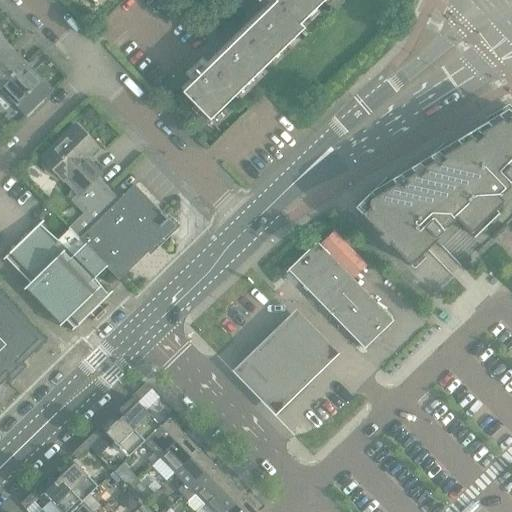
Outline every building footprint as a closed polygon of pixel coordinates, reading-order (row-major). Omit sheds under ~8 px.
[(304,30),(300,25),(326,0),(253,0),(266,12),(182,94),(209,122),(304,30)] [(0,89),(25,65),(8,48),(0,55),(0,89)] [(30,94),(41,83),(25,65),(0,89),(0,92),(15,108),(19,105),(22,107),(33,96),(30,94)] [(471,235),(511,194),(511,114),(508,110),(447,147),(432,161),(430,158),(429,158),(390,182),(376,196),(372,192),(355,209),(411,266),(432,246),(436,242),(439,245),(460,224),(471,235)] [(71,201),(81,211),(106,187),(97,178),(100,175),(91,164),(88,167),(83,161),(97,148),(76,126),(42,159),(44,161),(41,164),(42,167),(47,174),(54,179),(57,181),(60,178),(77,196),(71,201)] [(71,228),(108,267),(121,280),(174,227),(134,186),(118,202),(107,191),(86,212),(70,228),(71,228)] [(94,279),(108,267),(71,228),(57,241),(39,225),(4,258),(30,284),(25,289),(61,326),(66,322),(75,330),(109,297),(94,279)] [(392,323),(316,244),(287,272),(363,351),(392,323)] [(25,369),(21,365),(45,342),(0,296),(0,385),(4,381),(8,385),(25,369)] [(296,307),(231,367),(272,412),(337,352),(296,307)] [(138,401),(150,389),(144,383),(132,396),(138,401)] [(160,427),(137,403),(132,407),(128,407),(126,410),(127,411),(121,418),(144,442),(160,427)] [(144,442),(121,418),(114,424),(113,422),(109,426),(109,429),(104,433),(127,458),(143,442),(144,442)] [(152,466),(183,436),(181,433),(181,430),(176,425),(174,426),(168,419),(160,427),(144,442),(143,442),(154,453),(147,460),(152,466)] [(88,450),(100,438),(94,432),(82,444),(88,450)] [(175,474),(198,451),(196,449),(196,445),(191,441),(190,442),(183,436),(152,466),(158,472),(165,465),(175,474)] [(76,461),(88,450),(82,444),(71,456),(76,461)] [(182,497),(213,467),(210,464),(210,461),(206,456),(204,457),(198,451),(175,474),(184,484),(177,491),(182,497)] [(96,489),(73,465),(68,469),(65,469),(61,472),(62,474),(57,479),(81,503),(96,489)] [(204,505),(228,482),(225,479),(225,476),(221,471),(219,473),(213,467),(182,497),(188,502),(188,507),(193,511),(197,511),(204,505)] [(81,503),(57,479),(51,485),(49,484),(45,487),(45,491),(41,495),(56,511),(72,511),(81,504),(81,503)] [(228,511),(243,498),(240,495),(240,492),(236,487),(235,489),(228,482),(204,505),(210,511),(228,511)] [(24,511),(38,498),(32,493),(19,506),(24,511)] [(257,511),(255,510),(256,507),(250,502),(249,503),(243,498),(228,511),(257,511)]
